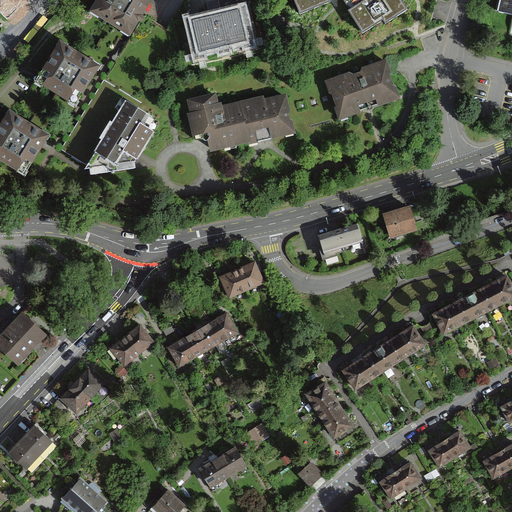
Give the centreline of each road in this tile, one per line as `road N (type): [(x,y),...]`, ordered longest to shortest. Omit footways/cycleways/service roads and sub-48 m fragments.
road 1 (residential): [(266,225),(276,264),(317,287),(511,221)]
road 2 (residential): [(511,371),(395,439),(311,511)]
road 3 (secondary): [(0,421),(123,289),(136,246)]
road 4 (secondary): [(459,169),(266,225)]
road 5 (residential): [(467,0),(447,87),(459,169)]
road 6 (secondary): [(136,246),(59,224),(0,224)]
road 7 (secondary): [(266,225),(136,246)]
